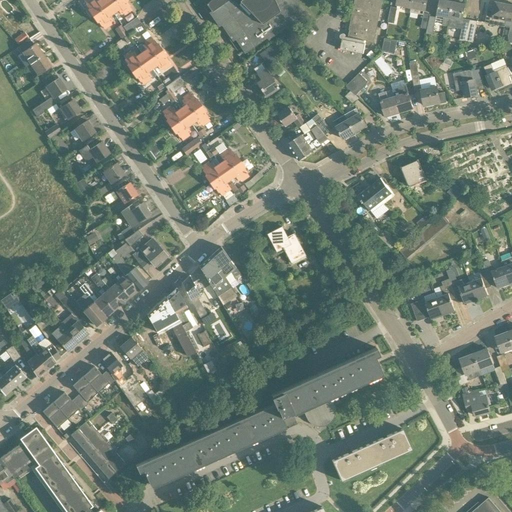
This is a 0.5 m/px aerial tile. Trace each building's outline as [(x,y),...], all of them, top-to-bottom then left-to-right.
[(108,6),(103,0),(85,0),(84,1),(87,5),(86,5),(90,9),(89,10),(93,17),(108,6)] [(126,0),(116,0),(108,6),(113,14),(118,11),(121,15),(123,14),(124,15),(131,11),(129,7),(130,7),(126,2),(128,2),(126,0)] [(249,47),(250,47),(258,41),(259,42),(265,38),(268,40),(307,14),(293,0),(211,0),(206,5),(211,12),(209,14),(218,27),(219,26),(237,51),(241,48),(244,53),(250,49),(249,47)] [(340,36),(340,37),(340,38),(341,39),(342,40),(340,50),(363,54),(365,44),(364,44),(364,41),(373,43),(382,1),(376,0),(355,0),(355,3),(358,3),(357,9),(354,8),(348,38),(346,37),(346,36),(345,36),(345,35),(344,34),(343,34),(342,34),(341,35),(340,36)] [(410,12),(419,14),(420,10),(425,11),(427,0),(412,0),(411,8),(410,12)] [(448,24),(453,2),(440,0),(439,0),(437,16),(442,17),(441,23),(448,24)] [(465,39),(468,20),(463,19),(466,5),(453,2),(448,24),(461,27),(459,38),(465,39)] [(504,26),(505,21),(509,5),(496,2),(495,6),(489,5),(485,22),(504,26)] [(109,17),(113,14),(108,6),(93,17),(97,23),(99,22),(102,27),(102,26),(105,30),(111,25),(110,23),(112,22),(109,17)] [(397,8),(391,7),(388,22),(394,24),(397,8)] [(430,16),(427,29),(426,34),(432,35),(435,17),(430,16)] [(127,33),(141,24),(136,18),(123,27),(127,33)] [(468,20),(465,39),(474,41),(477,22),(468,20)] [(141,24),(127,33),(129,37),(130,37),(136,34),(137,35),(145,29),(141,24)] [(127,33),(123,27),(122,26),(116,30),(117,32),(122,37),(123,36),(127,33)] [(23,33),(14,40),(19,47),(28,39),(23,33)] [(141,54),(147,61),(162,51),(157,44),(156,45),(153,41),(152,41),(150,38),(143,42),(145,44),(143,46),(146,50),(141,54)] [(397,41),(385,38),(382,52),(395,54),(397,41)] [(26,67),(30,64),(43,55),(35,44),(18,56),(26,67)] [(267,48),(273,56),(279,52),(273,44),(267,48)] [(454,48),(457,53),(463,50),(460,45),(454,48)] [(475,54),(474,49),(464,51),(466,60),(471,59),(470,55),(475,54)] [(147,61),(152,69),(156,67),(159,71),(161,70),(163,71),(164,71),(170,66),(168,62),(165,58),(166,57),(162,51),(147,61)] [(376,55),(371,51),(366,56),(371,60),(376,55)] [(147,61),(141,54),(136,57),(133,52),(131,54),(130,52),(123,56),(126,60),(125,60),(128,64),(127,65),(132,72),(147,61)] [(43,55),(30,64),(38,75),(51,67),(43,55)] [(454,63),(447,59),(444,64),(451,67),(454,63)] [(152,69),(147,61),(132,72),(136,78),(137,78),(141,82),(144,85),(150,80),(149,79),(151,77),(152,79),(157,76),(152,69)] [(421,87),(417,62),(411,63),(415,88),(421,87)] [(491,64),(483,68),(493,90),(502,86),(503,88),(511,84),(509,76),(511,75),(508,68),(495,74),(491,64)] [(474,80),(460,83),(462,90),(463,90),(465,98),(478,96),(477,90),(485,88),(483,80),(481,80),(479,70),(472,72),(474,80)] [(261,81),(256,84),(265,97),(278,88),(269,75),(269,76),(265,71),(257,76),(261,81)] [(350,90),(355,96),(364,87),(355,77),(346,87),(350,90)] [(60,101),(57,96),(66,90),(58,78),(46,87),(52,97),(33,110),(37,117),(60,101)] [(181,78),(165,88),(167,90),(174,101),(176,100),(175,98),(171,93),(185,83),(181,78)] [(395,97),(399,113),(413,109),(409,93),(408,94),(406,86),(399,88),(401,96),(395,97)] [(437,88),(421,91),(424,106),(446,102),(444,91),(438,92),(437,88)] [(174,101),(167,90),(165,92),(167,94),(159,100),(162,105),(170,99),(172,102),(174,101)] [(355,96),(350,90),(344,95),(352,103),(357,99),(355,96)] [(399,113),(395,97),(388,99),(386,92),(379,94),(381,101),(385,117),(399,113)] [(189,93),(182,98),(183,99),(181,101),(179,99),(175,102),(179,108),(186,117),(201,106),(196,100),(195,101),(192,96),(191,97),(189,93)] [(73,100),(60,108),(68,120),(80,111),(73,100)] [(201,106),(186,117),(191,125),(196,121),(199,126),(201,125),(202,126),(209,122),(206,118),(207,118),(204,113),(205,113),(201,106)] [(186,117),(179,108),(176,111),(172,107),(171,108),(170,107),(163,112),(165,115),(164,116),(167,120),(166,121),(171,127),(186,117)] [(299,128),(301,127),(306,124),(299,114),(296,116),(289,107),(278,115),(286,127),(294,121),(299,128)] [(345,115),(355,133),(367,127),(359,114),(356,109),(345,115)] [(312,120),(325,136),(331,131),(321,118),(318,115),(312,120)] [(355,133),(345,115),(334,121),(337,127),(344,140),(355,133)] [(182,141),(190,137),(188,135),(190,133),(187,129),(192,125),(191,125),(186,117),(171,127),(175,134),(176,133),(179,138),(180,137),(182,141)] [(306,124),(301,127),(305,134),(307,133),(315,145),(311,148),(302,135),(288,145),(300,161),(323,146),(322,145),(329,140),(325,136),(312,120),(306,124)] [(87,121),(75,130),(82,141),(95,133),(87,121)] [(61,132),(56,125),(45,132),(49,140),(61,132)] [(197,133),(199,135),(200,137),(206,133),(203,128),(197,133)] [(198,137),(183,148),(188,154),(203,144),(198,137)] [(152,142),(146,147),(156,161),(162,156),(152,142)] [(101,143),(90,150),(87,145),(79,151),(86,162),(93,157),(97,163),(109,154),(101,143)] [(210,159),(212,157),(214,156),(210,150),(205,143),(201,146),(210,159)] [(221,156),(219,154),(215,157),(215,158),(225,172),(240,162),(235,155),(234,156),(231,151),(230,152),(228,149),(221,153),(223,155),(221,156)] [(210,182),(225,172),(215,158),(208,163),(202,167),(204,170),(203,171),(206,175),(205,176),(210,182)] [(240,162),(225,172),(230,180),(233,183),(234,185),(239,181),(241,180),(242,182),(248,177),(246,174),(247,173),(244,169),(245,168),(240,162)] [(420,163),(402,170),(410,188),(427,181),(420,163)] [(116,164),(103,172),(111,184),(123,175),(116,164)] [(230,180),(225,172),(210,182),(214,189),(215,188),(218,193),(219,192),(221,196),(228,191),(226,189),(228,188),(225,183),(230,180)] [(254,184),(251,181),(244,184),(249,189),(254,184)] [(371,189),(381,203),(393,194),(383,181),(371,189)] [(129,184),(117,192),(124,203),(137,195),(129,184)] [(111,189),(108,185),(99,191),(102,196),(111,189)] [(381,203),(371,189),(367,193),(365,190),(359,195),(370,211),(381,203)] [(455,199),(459,194),(454,189),(449,194),(455,199)] [(223,195),(226,200),(225,201),(229,206),(237,201),(234,195),(233,196),(229,190),(228,191),(223,195)] [(128,209),(122,213),(130,224),(136,220),(138,223),(150,215),(142,203),(130,212),(128,209)] [(418,235),(426,244),(450,223),(442,214),(418,235)] [(430,220),(426,215),(421,219),(425,224),(430,220)] [(134,232),(130,227),(121,233),(125,238),(134,232)] [(281,227),(267,235),(276,253),(283,249),(284,252),(285,252),(291,264),(305,256),(295,236),(288,240),(281,227)] [(125,240),(127,242),(130,246),(143,236),(138,231),(125,240)] [(93,233),(85,238),(90,247),(98,242),(93,233)] [(426,244),(418,235),(400,250),(407,260),(426,244)] [(167,256),(152,239),(133,256),(145,271),(148,269),(153,265),(155,267),(167,256)] [(130,246),(127,242),(116,252),(118,254),(112,259),(117,265),(120,268),(118,269),(138,291),(148,283),(135,267),(132,270),(125,261),(135,252),(130,246)] [(212,256),(225,277),(231,272),(237,280),(242,276),(221,247),(212,256)] [(511,257),(501,262),(503,267),(510,284),(511,283),(511,252),(511,253),(511,254),(511,257)] [(225,277),(212,256),(199,267),(212,289),(217,297),(226,291),(232,287),(225,277)] [(482,263),(485,271),(490,283),(495,281),(498,289),(510,284),(503,267),(492,271),(488,261),(482,263)] [(120,268),(117,265),(112,268),(115,271),(111,275),(117,282),(130,297),(138,291),(118,269),(120,268)] [(457,267),(448,270),(452,284),(462,281),(457,267)] [(470,283),(477,300),(488,295),(485,285),(490,283),(485,271),(480,273),(482,278),(470,283)] [(122,304),(103,282),(96,274),(91,278),(99,287),(101,286),(106,292),(102,296),(114,311),(122,304)] [(80,279),(85,284),(89,281),(84,276),(80,279)] [(189,276),(182,283),(200,317),(206,315),(197,297),(200,295),(189,276)] [(130,297),(117,282),(113,286),(107,279),(103,282),(122,304),(130,297)] [(456,298),(451,286),(449,279),(441,282),(443,286),(439,287),(443,296),(437,298),(443,315),(445,315),(445,316),(454,313),(454,312),(455,311),(451,300),(456,298)] [(465,304),(477,300),(470,283),(458,287),(457,284),(451,286),(456,298),(462,296),(465,304)] [(114,311),(102,296),(98,299),(85,284),(80,288),(85,295),(87,294),(106,317),(114,311)] [(177,288),(167,298),(186,333),(189,331),(193,329),(183,310),(187,308),(186,307),(177,288)] [(61,323),(62,324),(78,343),(88,334),(75,319),(81,314),(61,291),(56,295),(72,313),(61,323)] [(316,296),(320,302),(325,299),(322,293),(316,296)] [(87,294),(85,295),(76,302),(96,327),(107,318),(106,317),(87,294)] [(12,302),(8,296),(2,301),(6,306),(12,302)] [(174,331),(187,356),(196,352),(186,333),(167,298),(148,316),(157,333),(172,325),(174,331)] [(443,315),(437,298),(426,302),(425,300),(411,305),(418,322),(431,317),(432,320),(433,319),(434,320),(442,317),(442,316),(443,315)] [(78,343),(62,324),(51,334),(40,321),(36,324),(47,341),(53,336),(67,352),(78,343)] [(213,342),(206,330),(198,335),(204,347),(213,342)] [(511,349),(511,340),(509,332),(496,337),(502,353),(511,349)] [(27,340),(47,370),(56,362),(55,361),(60,358),(52,345),(47,349),(43,351),(33,336),(27,340)] [(134,363),(145,354),(132,338),(121,347),(134,363)] [(0,354),(5,351),(13,346),(8,339),(0,344),(0,354)] [(47,370),(27,340),(21,344),(31,359),(27,362),(38,378),(47,370)] [(227,349),(219,354),(221,358),(230,353),(232,356),(236,353),(234,351),(242,346),(239,342),(231,347),(230,344),(226,346),(227,349)] [(13,346),(5,351),(13,364),(21,358),(13,346)] [(474,354),(480,370),(494,365),(488,349),(474,354)] [(303,412),(306,419),(307,420),(308,421),(309,423),(310,424),(311,425),(313,425),(314,426),(316,427),(317,427),(319,427),(320,427),(322,427),(323,427),(325,426),(326,426),(328,425),(329,424),(330,423),(331,422),(332,422),(332,421),(333,420),(333,419),(334,418),(334,417),(335,416),(335,415),(335,413),(335,412),(335,411),(335,410),(335,409),(334,408),(334,407),(334,406),(335,405),(340,403),(335,392),(381,372),(374,358),(379,356),(376,351),(272,398),(275,406),(137,468),(139,473),(144,471),(150,485),(295,420),(293,416),(303,412)] [(111,375),(115,381),(134,407),(137,405),(148,397),(134,376),(126,382),(122,376),(121,367),(121,366),(110,353),(101,361),(112,374),(111,375)] [(466,375),(480,370),(474,354),(460,359),(463,368),(457,370),(461,384),(468,382),(466,375)] [(501,367),(503,372),(510,369),(505,354),(497,357),(501,367)] [(4,375),(15,387),(27,378),(20,370),(15,365),(4,375)] [(115,381),(111,375),(107,370),(101,375),(94,366),(83,376),(98,393),(108,384),(109,385),(115,381)] [(507,384),(503,372),(501,367),(495,369),(501,385),(507,384)] [(15,387),(4,375),(0,378),(0,390),(5,396),(15,387)] [(76,398),(84,407),(89,403),(87,402),(98,393),(83,376),(72,385),(80,394),(76,398)] [(154,404),(166,391),(164,387),(154,394),(151,391),(147,393),(154,404)] [(480,397),(479,391),(464,395),(468,411),(473,409),(475,416),(491,412),(486,395),(480,397)] [(53,402),(68,419),(78,410),(79,411),(84,407),(76,398),(72,401),(64,392),(53,402)] [(68,419),(53,402),(42,411),(57,428),(68,419)] [(71,435),(80,446),(97,431),(88,420),(71,435)] [(367,445),(376,465),(411,450),(402,429),(386,436),(385,436),(384,436),(382,437),(382,438),(367,445)] [(0,459),(14,479),(29,468),(53,451),(38,431),(0,458),(0,459)] [(97,431),(80,446),(89,457),(106,442),(97,431)] [(106,442),(89,457),(99,468),(116,453),(106,442)] [(376,465),(367,445),(351,452),(351,451),(349,452),(347,453),(348,454),(332,461),(341,481),(376,465)] [(53,451),(29,468),(60,511),(103,511),(100,510),(99,510),(94,504),(89,508),(52,456),(55,454),(53,451)] [(116,453),(99,468),(108,479),(125,464),(116,453)] [(14,479),(0,459),(0,483),(4,481),(6,485),(14,479)] [(501,511),(489,498),(472,511),(501,511)] [(20,511),(11,499),(3,504),(8,511),(20,511)] [(8,511),(3,504),(0,501),(0,500),(0,511),(8,511)]
